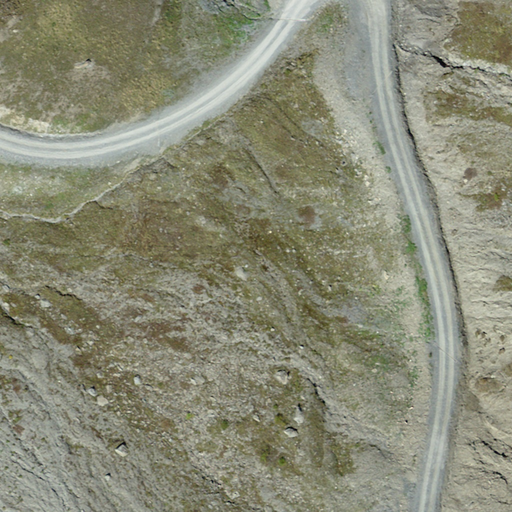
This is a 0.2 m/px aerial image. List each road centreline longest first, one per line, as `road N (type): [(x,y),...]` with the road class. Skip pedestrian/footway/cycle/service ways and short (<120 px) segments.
road 1 (track): [(371,0),(388,40),(396,137),(446,307),(430,511)]
road 2 (track): [(0,131),(35,147),(119,142),(261,60),(303,0)]
